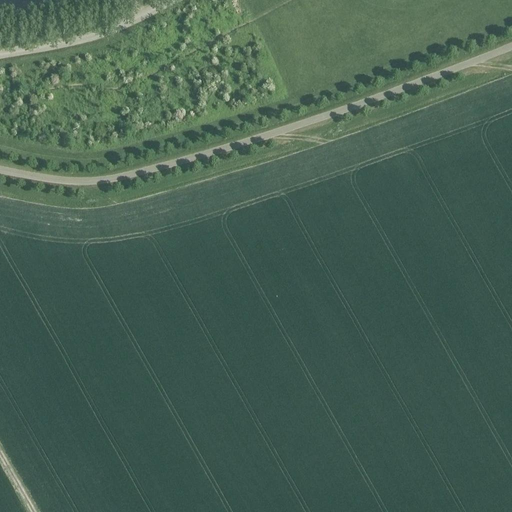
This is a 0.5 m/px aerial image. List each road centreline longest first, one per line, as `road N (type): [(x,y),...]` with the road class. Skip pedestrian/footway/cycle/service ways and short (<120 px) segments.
road 1 (unclassified): [(0,170),(68,182),(115,179),(317,118),(511,46)]
road 2 (unclassified): [(0,53),(93,35),(171,0)]
